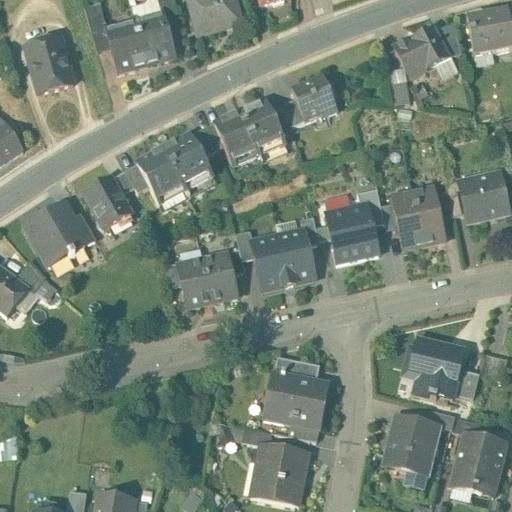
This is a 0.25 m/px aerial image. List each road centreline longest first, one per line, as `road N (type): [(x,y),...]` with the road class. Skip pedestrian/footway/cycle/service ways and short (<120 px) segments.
road 1 (tertiary): [(438,0),(212,89),(0,209)]
road 2 (residential): [(333,316),(89,375),(0,365)]
road 3 (residential): [(334,511),(350,384),(333,316)]
road 4 (residential): [(511,274),(333,316)]
